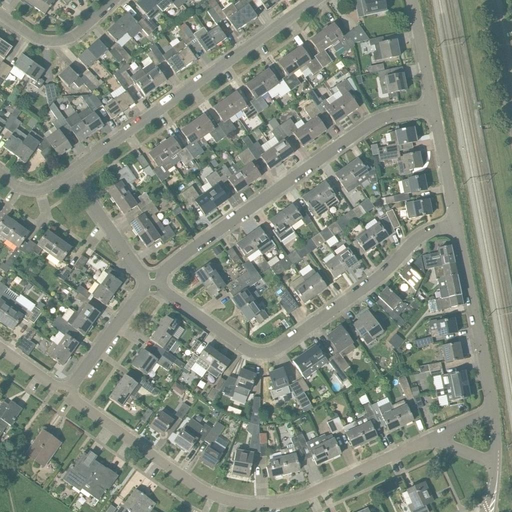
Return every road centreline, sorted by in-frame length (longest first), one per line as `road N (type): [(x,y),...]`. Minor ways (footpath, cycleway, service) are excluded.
road 1 (residential): [(72,385),(76,400),(208,491),(234,500),(296,497),(438,434)]
road 2 (residential): [(161,282),(240,346),(265,353),(394,266),(421,233),(455,223)]
road 3 (residential): [(161,282),(165,269),(378,119),(434,107)]
road 4 (residential): [(71,173),(315,0)]
road 5 (residential): [(492,412),(455,223)]
road 6 (residential): [(115,0),(61,42),(36,39),(0,14)]
road 7 (residential): [(144,282),(71,173)]
road 8 (residential): [(72,385),(144,282)]
